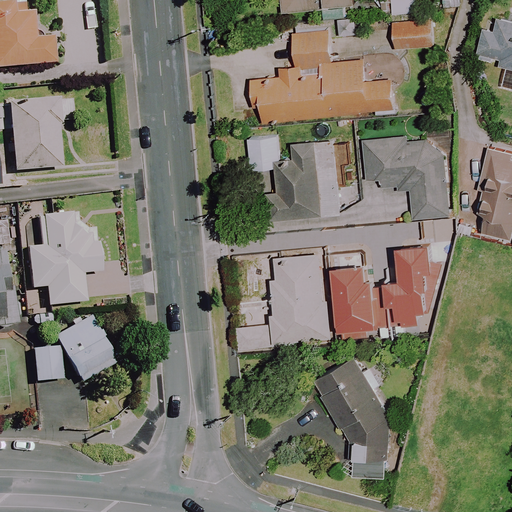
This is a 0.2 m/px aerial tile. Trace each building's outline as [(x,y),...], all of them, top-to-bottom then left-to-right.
[(282,0),(284,12),(359,3),(358,0),(282,0)] [(34,41),(30,1),(0,3),(0,69),(54,64),(51,39),(34,41)] [(511,19),(500,17),(497,30),(483,27),(476,57),(500,62),(499,67),(511,69),(511,19)] [(357,19),(339,20),(340,35),(357,35),(357,19)] [(434,21),(392,22),(393,48),(435,47),(434,21)] [(335,61),(332,29),(296,32),(299,66),(284,67),(285,75),(252,78),(255,103),(261,102),(263,122),(394,109),(391,79),(367,81),(365,58),(335,61)] [(11,165),(0,165),(0,188),(13,187),(12,172),(61,170),(58,100),(9,102),(11,165)] [(280,142),(279,135),(257,137),(260,169),(279,167),(280,189),(268,190),(271,219),(351,213),(347,166),(351,166),(350,152),(337,153),(335,138),(280,142)] [(419,145),(418,137),(364,140),(366,178),(381,178),(382,187),(410,185),(412,218),(449,216),(444,143),(419,145)] [(495,236),(511,239),(511,156),(492,153),(479,224),(497,227),(495,236)] [(79,231),(78,214),(39,218),(41,248),(25,249),(29,290),(44,288),(46,307),(85,303),(82,274),(101,272),(97,230),(79,231)] [(413,252),(411,223),(393,224),(393,229),(342,232),(343,256),(413,252)] [(0,250),(0,326),(15,323),(1,250),(0,250)] [(320,301),(320,257),(292,257),(292,275),(273,275),(272,296),(278,297),(278,317),(274,317),(274,342),(314,342),(315,335),(329,335),(330,301),(320,301)] [(119,365),(90,316),(55,337),(57,348),(31,351),(35,384),(75,378),(80,387),(119,365)] [(366,374),(356,356),(315,379),(351,442),(352,456),(388,457),(390,451),(390,417),(373,388),(382,383),(374,369),(366,374)]
